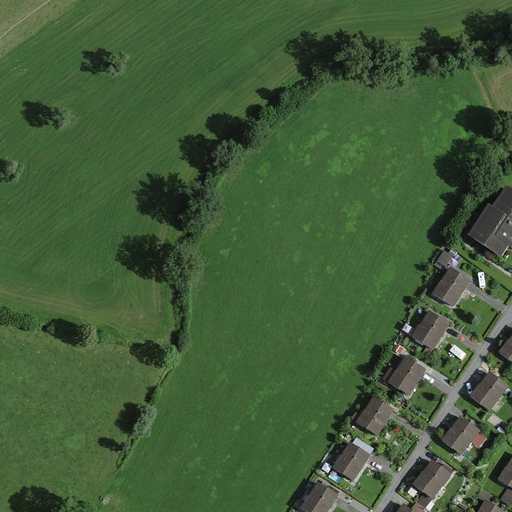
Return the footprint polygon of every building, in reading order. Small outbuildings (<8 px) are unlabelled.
[(494,212),(489,209),(469,240),(502,261),(509,250),(511,252),(511,192),(508,190),(494,212)] [(454,258),(444,252),(435,266),(444,272),(454,258)] [(453,310),(471,284),(451,270),(433,296),(453,310)] [(433,353),(450,328),(430,315),(413,340),(433,353)] [(511,365),(511,339),(499,356),(511,365)] [(409,399),(426,374),(406,361),(389,385),(409,399)] [(491,415),(510,391),(491,376),(472,400),(491,415)] [(377,440),(395,414),(374,401),(357,427),(377,440)] [(461,459),(481,434),(462,419),(442,444),(461,459)] [(354,484),(370,460),(350,447),(334,472),(354,484)] [(511,458),(497,482),(509,489),(501,501),(511,507),(511,504),(511,458)] [(424,497),(417,504),(425,511),(431,503),(432,504),(452,479),(433,463),(412,488),(424,497)] [(314,511),(329,511),(337,499),(317,487),(305,506),(314,511)] [(501,511),(485,501),(477,511),(501,511)]
